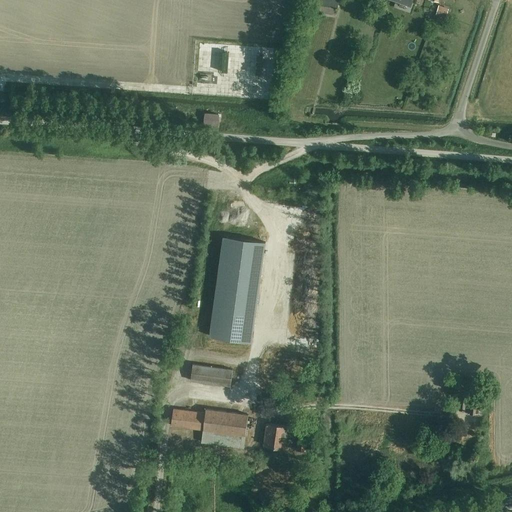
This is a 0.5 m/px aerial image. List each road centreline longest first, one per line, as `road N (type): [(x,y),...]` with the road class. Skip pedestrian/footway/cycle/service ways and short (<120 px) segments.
road 1 (track): [(119,129),(226,166),(273,225),(266,335),(251,359),(247,404)]
road 2 (unclassified): [(319,144),(0,120)]
road 3 (unclassified): [(511,160),(319,144)]
road 4 (unclassified): [(452,132),(495,0)]
road 5 (unclassified): [(452,132),(319,144)]
